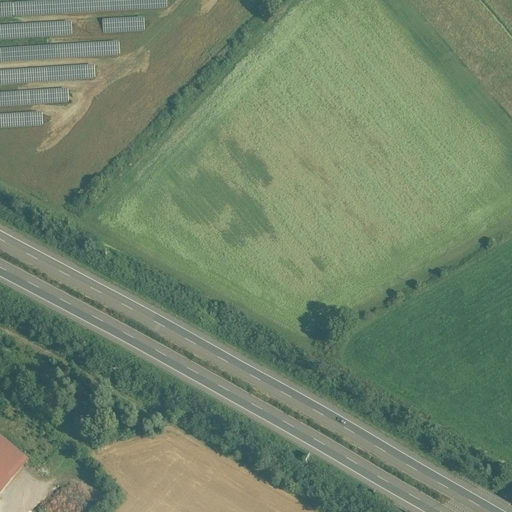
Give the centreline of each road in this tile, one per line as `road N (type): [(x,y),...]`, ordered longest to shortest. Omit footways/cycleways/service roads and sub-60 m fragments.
road 1 (motorway): [(496,511),(385,443),(0,236)]
road 2 (motorway): [(0,275),(434,511)]
